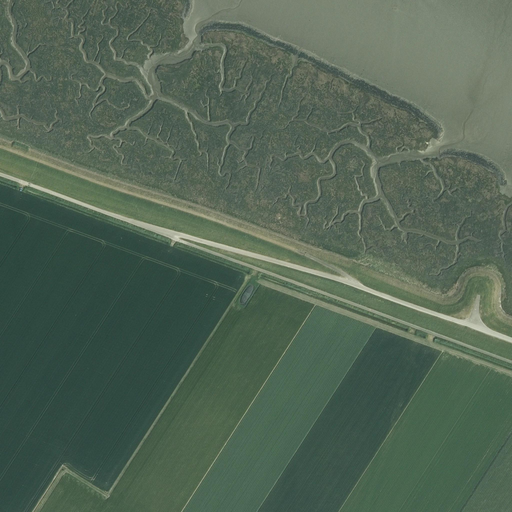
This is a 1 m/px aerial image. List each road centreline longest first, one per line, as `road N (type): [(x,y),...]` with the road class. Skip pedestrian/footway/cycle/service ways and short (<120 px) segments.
road 1 (unclassified): [(511,364),(172,237)]
road 2 (unclassified): [(472,325),(172,237)]
road 3 (unclassified): [(172,237),(0,176)]
